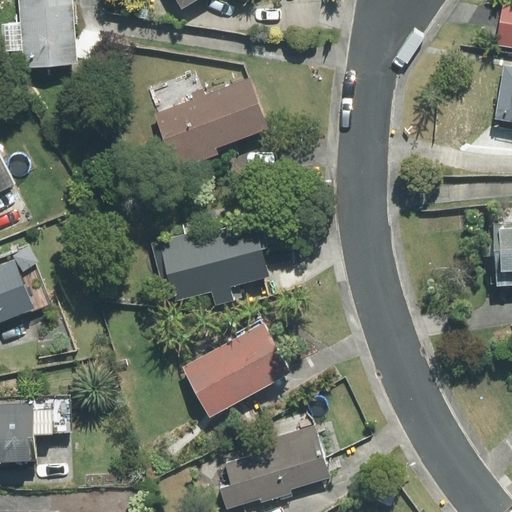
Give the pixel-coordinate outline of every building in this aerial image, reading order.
[(5,20),(8,51),(20,50),(22,71),(75,66),(69,0),(15,0),(18,18),(5,20)] [(167,0),(173,9),(188,0),(167,0)] [(511,65),(502,64),(494,122),(511,124),(511,65)] [(207,90),(199,68),(147,85),(173,165),(266,134),(247,77),(207,90)] [(0,194),(16,186),(0,153),(0,194)] [(163,303),(205,293),(208,306),(232,300),(229,288),(267,279),(253,217),(149,241),(163,303)] [(511,230),(488,232),(491,287),(511,285),(511,230)] [(0,328),(51,309),(27,244),(0,254),(0,328)] [(261,323),(178,365),(204,417),(288,375),(261,323)] [(0,466),(33,466),(33,439),(70,439),(70,394),(5,394),(5,400),(0,399),(0,466)] [(203,441),(222,510),(324,481),(305,412),(203,441)]
